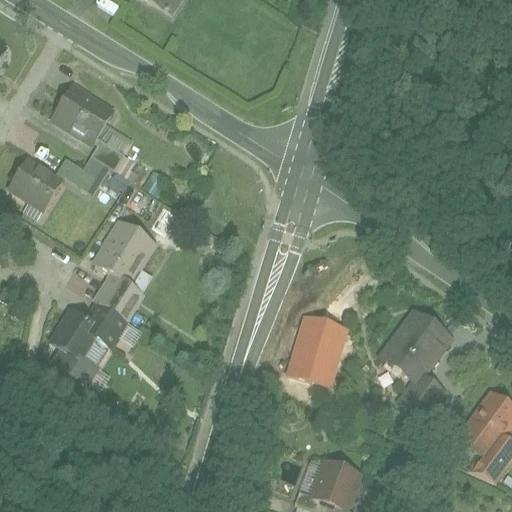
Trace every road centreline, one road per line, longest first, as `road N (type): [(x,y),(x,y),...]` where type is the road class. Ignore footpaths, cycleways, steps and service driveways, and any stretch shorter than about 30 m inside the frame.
road 1 (tertiary): [(198,511),(303,180)]
road 2 (tertiary): [(61,26),(303,180)]
road 3 (tertiary): [(303,180),(511,326)]
road 4 (tertiary): [(303,180),(354,0)]
